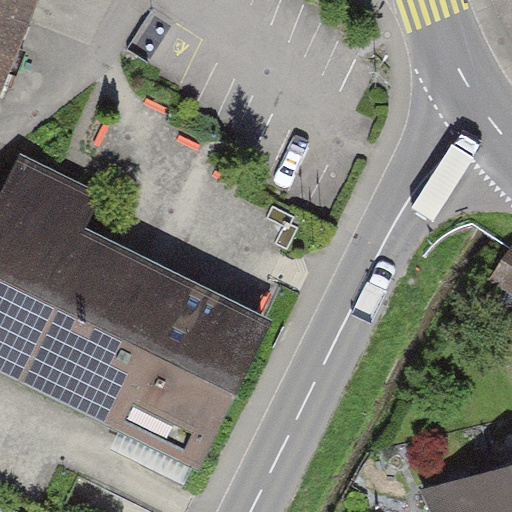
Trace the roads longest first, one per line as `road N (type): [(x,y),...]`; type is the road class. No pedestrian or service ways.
road 1 (tertiary): [(251,511),(375,260),(424,186),(489,113)]
road 2 (primary): [(489,113),(433,0)]
